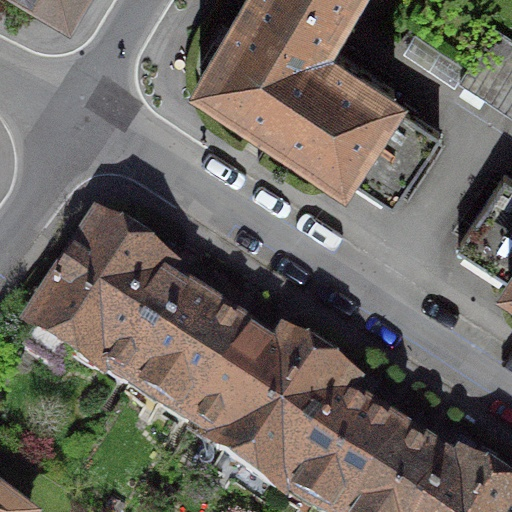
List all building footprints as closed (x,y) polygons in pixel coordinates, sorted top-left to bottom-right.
[(395,89),(320,41),(319,43),(247,0),(245,0),(200,76),(272,123),(368,186),(393,203),(439,131),(390,98),(395,89)] [(344,0),(247,0),(319,43),(320,41),(344,0)] [(511,40),(494,28),(460,80),(502,107),(511,113),(511,40)] [(511,177),(505,173),(458,246),(485,264),(511,281),(511,177)] [(127,393),(190,297),(166,281),(169,277),(133,253),(97,229),(31,329),(36,333),(24,350),(56,371),(67,353),(103,377),(103,378),(127,393)] [(158,408),(191,430),(257,329),(245,320),(239,329),(214,313),(190,297),(127,393),(124,397),(153,416),(158,408)] [(277,491),(281,493),(349,389),(318,368),(285,347),(279,356),(252,339),(258,329),(257,329),(191,430),(218,448),(216,451),(222,455),(211,471),(267,507),(277,491)] [(310,511),(312,510),(315,511),(352,511),(408,427),(395,419),(389,428),(367,413),(344,399),(350,389),(349,389),(281,493),(278,498),(298,511),(310,511)] [(436,511),(460,475),(438,460),(415,445),(421,436),(408,427),(352,511),(436,511)] [(460,475),(436,511),(511,511),(511,501),(499,493),(464,470),(460,475)]
